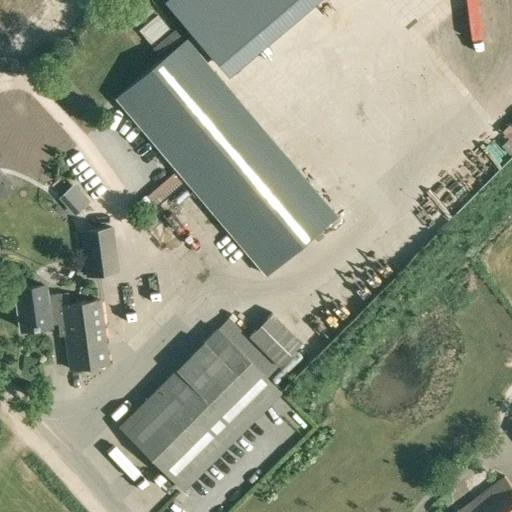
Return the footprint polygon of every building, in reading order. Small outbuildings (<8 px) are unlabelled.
[(132,0),(121,9),(136,26),(151,12),(140,0),(132,0)] [(376,0),(364,0),(374,21),(384,16),(376,0)] [(157,15),(139,30),(151,45),(169,29),(157,15)] [(116,97),(265,274),(336,214),(186,37),(116,97)] [(360,110),(379,140),(397,129),(378,98),(360,110)] [(332,106),(289,142),(298,152),(340,116),(332,106)] [(337,130),(359,158),(368,152),(346,123),(337,130)] [(75,166),(85,187),(102,179),(91,158),(75,166)] [(317,182),(333,201),(349,188),(333,168),(317,182)] [(81,230),(87,275),(117,271),(112,226),(81,230)] [(103,301),(135,300),(135,278),(103,279),(103,301)] [(66,335),(70,368),(108,364),(99,299),(62,304),(61,292),(45,295),(43,284),(16,288),(21,328),(58,323),(59,335),(66,335)] [(249,337),(287,372),(308,348),(271,312),(249,337)] [(119,425),(183,489),(280,391),(217,328),(119,425)] [(511,511),(511,483),(505,475),(458,511),(511,511)] [(144,493),(138,501),(150,511),(162,511),(164,511),(144,493)]
